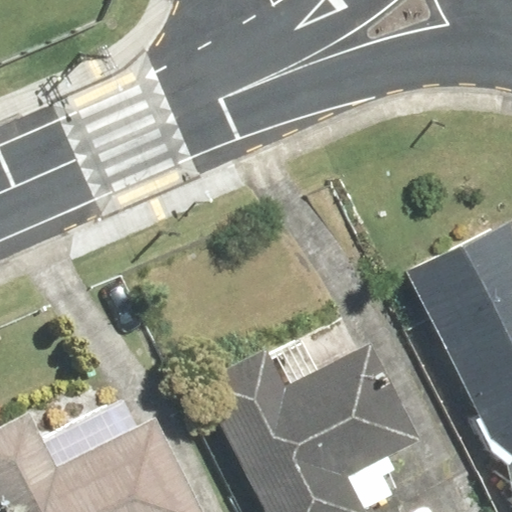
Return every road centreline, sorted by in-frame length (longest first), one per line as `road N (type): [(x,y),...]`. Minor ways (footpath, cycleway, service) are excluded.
road 1 (tertiary): [(253,85),(0,191)]
road 2 (tertiary): [(505,52),(253,85)]
road 3 (tertiary): [(253,85),(363,0)]
